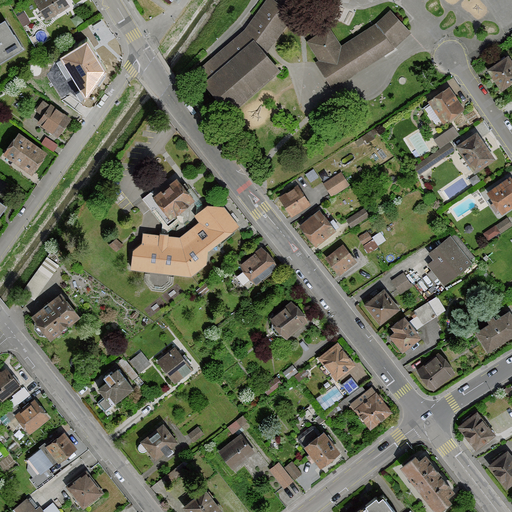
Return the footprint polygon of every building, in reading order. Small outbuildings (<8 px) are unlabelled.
[(34,0),(46,20),(68,6),(64,0),(34,0)] [(272,0),(266,0),(244,31),(195,74),(230,114),(279,71),(265,55),(294,15),(272,0)] [(389,11),(376,23),(341,46),(329,27),(307,42),(319,60),(315,63),(332,88),(393,49),(410,33),(389,11)] [(5,21),(0,24),(0,43),(14,35),(5,21)] [(14,35),(0,43),(0,62),(22,48),(14,35)] [(95,49),(88,37),(64,52),(89,95),(107,69),(95,49)] [(511,62),(507,55),(486,70),(501,91),(511,82),(511,62)] [(430,103),(424,107),(435,123),(440,119),(443,124),(464,109),(449,87),(428,101),(430,103)] [(50,105),(43,100),(35,111),(42,116),(37,123),(57,137),(71,119),(50,104),(50,105)] [(452,127),(434,140),(440,148),(448,142),(458,135),(452,127)] [(476,132),(456,146),(474,173),(495,159),(476,132)] [(18,133),(3,154),(32,174),(47,153),(18,133)] [(46,137),(41,144),(53,152),(58,145),(46,137)] [(454,149),(448,142),(440,148),(414,166),(420,174),(454,149)] [(341,172),(323,183),(331,196),(349,185),(341,172)] [(511,180),(509,176),(487,192),(502,214),(511,206),(511,180)] [(176,178),(153,197),(150,194),(143,199),(164,225),(174,218),(173,217),(194,200),(176,178)] [(297,186),(279,198),(291,217),(309,205),(297,186)] [(133,250),(131,270),(191,275),(206,263),(207,251),(238,225),(223,207),(208,205),(195,216),(199,221),(181,236),(143,233),(142,243),(133,250)] [(363,208),(346,219),(351,227),(368,216),(363,208)] [(320,210),(299,226),(315,246),(336,230),(320,210)] [(507,218),(496,225),(500,231),(502,233),(511,225),(507,218)] [(500,231),(496,225),(496,224),(483,233),(488,240),(500,231)] [(360,234),(368,250),(387,240),(382,230),(372,235),(369,230),(360,234)] [(434,259),(428,265),(444,285),(472,262),(450,236),(429,253),(434,259)] [(342,245),(326,258),(339,275),(356,262),(342,245)] [(261,247),(239,265),(255,284),(277,267),(261,247)] [(47,254),(23,289),(36,297),(59,262),(47,254)] [(402,274),(392,281),(400,293),(411,286),(402,274)] [(384,289),(364,304),(380,324),(399,308),(384,289)] [(61,293),(31,316),(50,340),(80,317),(61,293)] [(291,301),(269,318),(274,323),(272,325),(280,334),(281,332),(286,339),(307,321),(302,315),(304,314),(297,305),(295,306),(291,301)] [(436,316),(427,302),(414,310),(423,324),(436,316)] [(475,332),(487,351),(511,334),(511,315),(509,310),(495,319),(493,316),(487,320),(489,323),(475,332)] [(395,331),(390,335),(403,351),(420,337),(404,316),(391,326),(395,331)] [(338,342),(318,357),(335,380),(356,365),(338,342)] [(174,347),(157,361),(174,383),(191,369),(174,347)] [(141,352),(130,361),(139,372),(150,363),(141,352)] [(438,354),(417,370),(432,390),(453,373),(451,365),(446,359),(438,354)] [(117,362),(132,379),(138,374),(123,357),(117,362)] [(292,364),(283,371),(288,378),(298,371),(292,364)] [(6,367),(0,371),(0,397),(1,399),(20,385),(6,367)] [(133,387),(117,369),(110,374),(109,373),(104,378),(107,381),(98,389),(105,397),(99,402),(105,409),(115,401),(116,402),(133,387)] [(282,382),(276,375),(262,387),(268,394),(282,382)] [(361,386),(345,399),(350,405),(351,404),(355,409),(354,409),(370,429),(392,412),(371,386),(365,391),(361,386)] [(10,395),(14,402),(30,394),(26,387),(10,395)] [(34,399),(14,415),(29,433),(49,417),(34,399)] [(477,411),(458,425),(476,449),(495,434),(477,411)] [(163,424),(141,441),(155,459),(178,441),(163,424)] [(198,425),(188,433),(194,441),(204,433),(198,425)] [(298,436),(298,441),(319,468),(340,451),(324,430),(320,434),(314,427),(310,426),(298,436)] [(53,438),(28,458),(41,473),(57,460),(58,462),(76,448),(63,432),(54,440),(53,438)] [(240,433),(218,451),(232,468),(254,451),(240,433)] [(511,456),(507,450),(488,466),(506,488),(511,483),(511,456)] [(416,454),(400,467),(417,488),(439,470),(425,453),(419,458),(416,454)] [(269,468),(284,487),(293,479),(279,461),(269,468)] [(291,461),(284,467),(294,479),(302,473),(291,461)] [(85,470),(66,486),(83,508),(103,492),(85,470)] [(455,490),(439,470),(417,488),(437,511),(451,500),(448,496),(455,490)] [(204,489),(182,506),(186,511),(222,511),(223,511),(204,489)] [(42,511),(30,496),(12,510),(14,511),(42,511)] [(394,511),(382,497),(378,500),(375,497),(365,505),(367,508),(362,511),(361,511),(360,509),(356,511),(394,511)]
